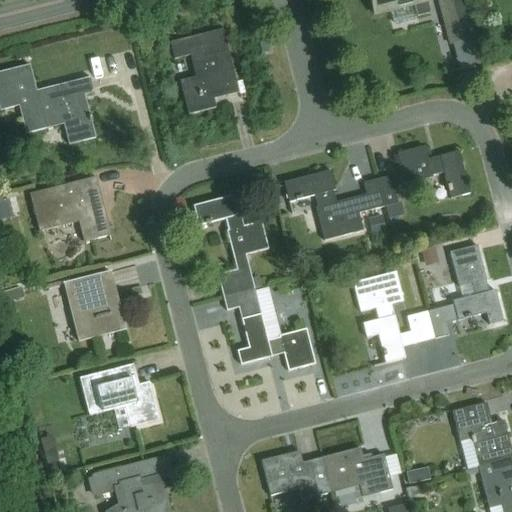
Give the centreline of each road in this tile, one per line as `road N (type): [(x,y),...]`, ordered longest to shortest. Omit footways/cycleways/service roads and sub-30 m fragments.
road 1 (residential): [(319,142),(180,182),(159,209),(214,443)]
road 2 (residential): [(214,443),(511,365)]
road 3 (residential): [(511,245),(484,142),(468,119),(437,114),(319,142)]
road 4 (residential): [(319,142),(285,0)]
